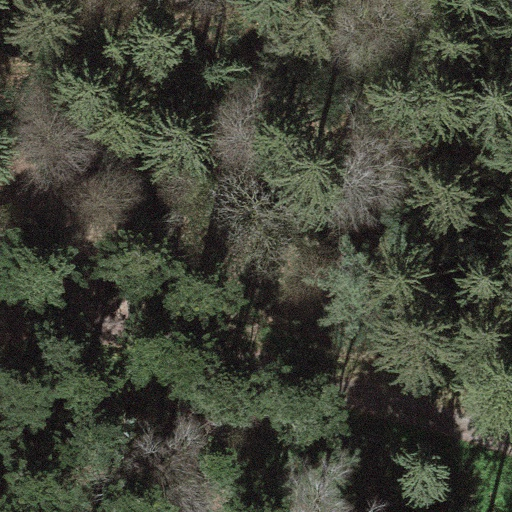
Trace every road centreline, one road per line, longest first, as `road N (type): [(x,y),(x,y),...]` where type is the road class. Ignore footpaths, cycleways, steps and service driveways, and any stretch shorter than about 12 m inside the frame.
road 1 (track): [(0,52),(409,405),(511,436)]
road 2 (track): [(0,314),(235,354),(409,405)]
